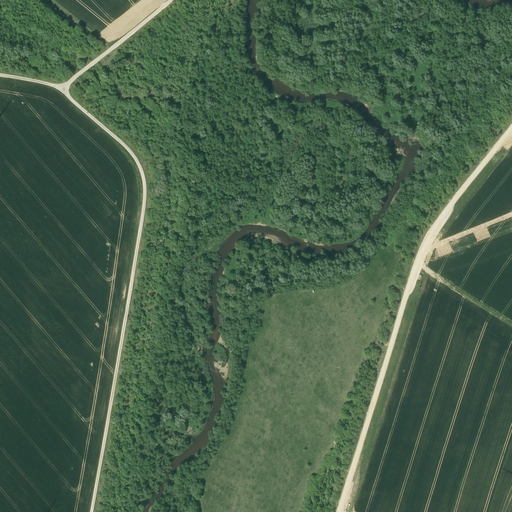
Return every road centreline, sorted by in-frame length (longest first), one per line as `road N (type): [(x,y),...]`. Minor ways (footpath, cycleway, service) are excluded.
road 1 (track): [(179,0),(61,90),(137,160),(146,200),(92,511)]
road 2 (track): [(511,124),(423,241),(337,511)]
